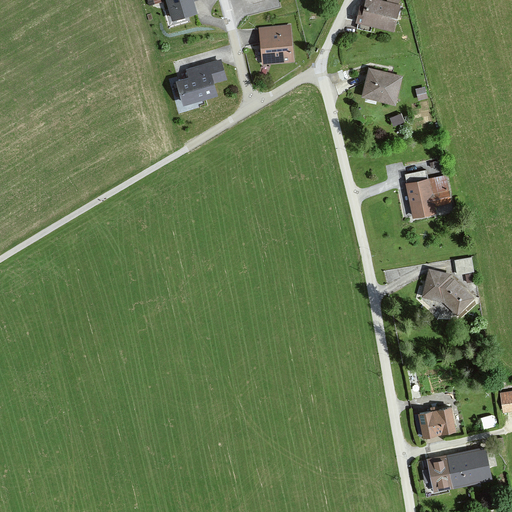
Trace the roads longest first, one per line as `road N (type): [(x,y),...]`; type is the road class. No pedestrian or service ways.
road 1 (residential): [(317,68),(374,297),(410,511)]
road 2 (unclassified): [(0,260),(252,105)]
